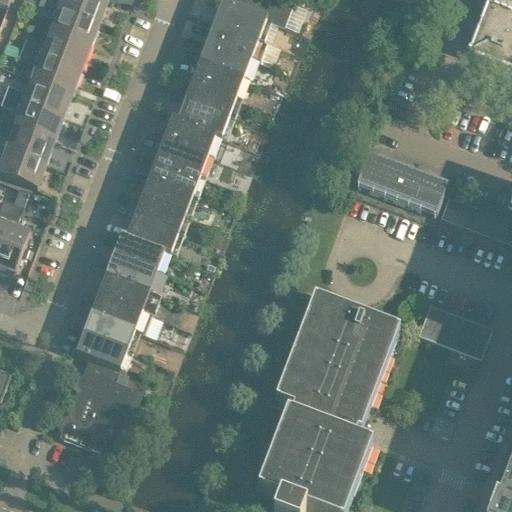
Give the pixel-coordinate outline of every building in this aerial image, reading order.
[(0,0),(0,7),(8,10),(11,0),(0,0)] [(40,0),(39,4),(51,9),(53,0),(40,0)] [(63,0),(62,2),(59,12),(100,27),(109,3),(101,0),(63,0)] [(277,0),(231,0),(228,8),(267,23),(267,24),(276,27),(284,30),(294,6),(277,0)] [(511,0),(490,0),(469,59),(511,74),(511,0)] [(39,4),(35,15),(47,19),(51,9),(39,4)] [(228,8),(222,5),(215,27),(268,47),(269,47),(276,27),(267,24),(267,23),(228,8)] [(55,22),(50,35),(91,51),(100,27),(59,12),(55,22)] [(268,47),(215,27),(208,46),(252,63),(261,66),(268,47)] [(45,49),(42,58),(82,74),(91,51),(50,35),(45,49)] [(26,41),(22,51),(34,55),(37,46),(26,41)] [(200,66),(245,83),(252,63),(208,46),(200,66)] [(22,51),(18,61),(30,65),(34,55),(22,51)] [(38,68),(33,82),(74,97),(82,74),(42,58),(38,68)] [(193,86),(237,103),(245,83),(200,66),(193,86)] [(28,96),(24,107),(65,121),(74,97),(33,82),(28,96)] [(186,106),(230,122),(237,103),(193,86),(186,106)] [(8,88),(4,99),(15,103),(19,93),(8,88)] [(4,99),(0,108),(12,113),(16,104),(15,103),(4,99)] [(24,107),(16,104),(12,113),(20,116),(16,129),(56,144),(65,121),(24,107)] [(216,141),(222,143),(230,122),(186,106),(178,125),(216,140),(216,141)] [(165,144),(209,160),(216,141),(216,140),(178,125),(173,123),(165,144)] [(11,142),(3,139),(0,146),(0,150),(7,152),(47,168),(56,144),(16,129),(11,142)] [(70,152),(76,135),(62,130),(56,148),(70,152)] [(157,164),(201,180),(209,160),(165,144),(157,164)] [(3,162),(0,169),(0,177),(38,192),(47,168),(7,152),(3,162)] [(245,177),(252,161),(235,154),(228,169),(245,177)] [(365,167),(357,189),(358,190),(435,219),(437,219),(445,198),(444,197),(448,189),(449,188),(431,182),(426,180),(386,165),(386,164),(369,158),(368,159),(369,159),(366,168),(365,167)] [(150,183),(194,199),(201,180),(157,164),(150,183)] [(220,187),(234,189),(236,177),(223,174),(220,187)] [(143,203),(186,220),(194,199),(150,183),(143,203)] [(14,207),(9,218),(19,222),(29,195),(19,191),(14,207)] [(511,247),(511,223),(449,200),(441,221),(511,247)] [(4,203),(0,212),(0,214),(9,218),(14,207),(4,203)] [(135,222),(179,239),(186,220),(143,203),(135,222)] [(0,214),(0,242),(9,218),(0,214)] [(0,269),(15,276),(30,237),(15,231),(19,222),(9,218),(0,242),(0,269)] [(128,243),(166,258),(171,260),(179,239),(135,222),(128,242),(128,243)] [(128,242),(122,239),(114,262),(158,278),(166,258),(128,243),(128,242)] [(106,281),(151,297),(158,278),(114,262),(106,281)] [(99,299),(153,319),(160,301),(151,297),(106,281),(99,299)] [(92,320),(136,336),(145,340),(153,319),(99,299),(92,320)] [(344,511),(370,446),(355,441),(397,330),(353,313),(350,312),(319,301),(280,405),(294,410),(262,495),(280,502),(276,511),(306,511),(307,511),(344,511)] [(431,309),(419,339),(481,363),(493,333),(431,309)] [(84,339),(128,356),(136,336),(92,320),(84,339)] [(77,359),(89,364),(121,376),(128,356),(84,339),(77,359)] [(69,418),(59,423),(63,433),(60,441),(117,463),(142,397),(117,387),(121,376),(89,364),(82,383),(72,387),(77,397),(69,418)] [(0,404),(1,405),(11,378),(0,374),(0,404)] [(511,511),(511,489),(503,511),(495,511),(511,511)]
